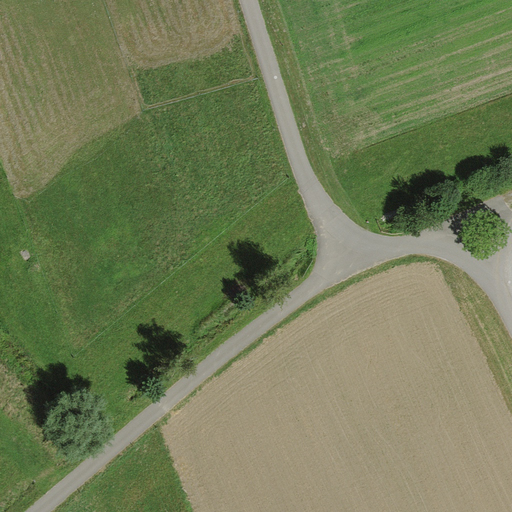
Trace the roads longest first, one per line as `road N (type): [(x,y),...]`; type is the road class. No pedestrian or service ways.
road 1 (unclassified): [(48,511),(350,259),(396,245),(443,251),(489,280),(511,323)]
road 2 (track): [(253,0),(309,188),(350,259)]
road 3 (track): [(396,245),(511,196)]
